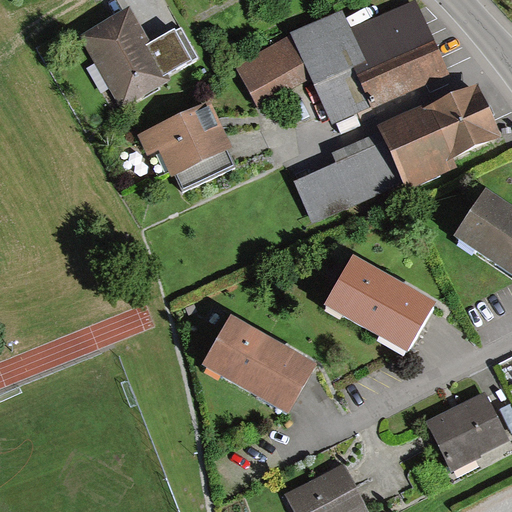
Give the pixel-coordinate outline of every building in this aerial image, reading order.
[(332,124),(447,72),(415,2),(349,29),(341,10),(289,33),(235,66),(258,107),(310,78),(332,124)] [(197,55),(180,25),(152,41),(131,5),(82,33),(125,106),(170,80),(166,73),(197,55)] [(407,184),(410,188),(458,169),(452,156),(499,135),(477,85),(383,129),(407,184)] [(177,192),(238,162),(207,98),(137,132),(148,156),(157,151),(177,192)] [(407,184),(383,129),(330,152),(334,162),(293,180),(314,226),(407,184)] [(457,233),(511,268),(511,205),(486,189),(457,233)] [(407,352),(437,301),(353,254),(324,305),(407,352)] [(289,413),(317,363),(232,317),(205,367),(289,413)] [(427,423),(452,468),(507,438),(482,393),(427,423)] [(280,490),(292,511),(369,511),(340,458),(280,490)]
